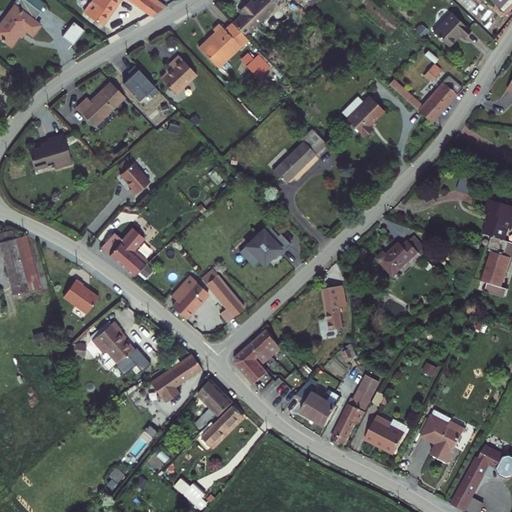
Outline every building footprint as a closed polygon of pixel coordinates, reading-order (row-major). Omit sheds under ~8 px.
[(36,0),(9,0),(0,12),(0,29),(8,37),(22,20),(31,26),(38,16),(32,12),(39,2),(36,0)] [(85,0),(101,12),(109,0),(141,0),(149,5),(156,0),(85,0)] [(242,0),(230,12),(242,25),(268,0),(242,0)] [(511,0),(494,0),(503,8),(511,0)] [(212,22),(196,37),(217,59),(247,30),(242,25),(230,12),(223,19),(218,14),(210,20),(212,22)] [(472,33),(452,15),(434,34),(450,49),(462,35),(466,39),(472,33)] [(170,58),(158,69),(173,84),(184,74),(185,75),(196,65),(177,45),(166,54),(170,58)] [(130,54),(124,59),(136,71),(142,66),(130,54)] [(424,75),(432,81),(442,70),(434,63),(424,75)] [(85,89),(75,100),(94,118),(124,87),(109,72),(89,92),(85,89)] [(464,86),(450,73),(439,85),(435,89),(421,105),(393,79),(389,84),(431,122),(464,86)] [(348,113),(347,114),(366,132),(374,124),(370,120),(385,106),(371,91),(364,97),(348,113)] [(348,113),(364,97),(359,92),(343,108),(348,113)] [(47,134),(27,140),(31,156),(43,153),(44,156),(52,154),(54,159),(71,155),(63,125),(46,129),(47,134)] [(284,182),(325,142),(311,128),(300,138),(302,141),(273,169),(284,182)] [(132,157),(120,168),(132,181),(130,183),(135,188),(150,174),(132,157)] [(471,175),(457,170),(452,185),(467,190),(471,175)] [(198,194),(194,197),(200,203),(204,200),(198,194)] [(490,249),(488,255),(508,262),(510,255),(503,253),(508,239),(505,238),(509,225),(511,226),(511,225),(511,203),(492,196),(487,210),(490,212),(484,231),(492,234),(488,245),(489,245),(488,248),(490,249)] [(113,223),(100,238),(133,267),(143,253),(145,255),(155,245),(147,239),(144,241),(137,235),(145,226),(142,224),(144,222),(132,211),(124,221),(127,224),(121,230),(113,223)] [(277,234),(267,223),(238,250),(253,266),(260,260),(263,263),(272,254),(275,257),(290,243),(280,232),(277,234)] [(408,240),(419,251),(425,246),(415,235),(408,240)] [(28,237),(16,240),(28,283),(39,280),(28,237)] [(511,261),(511,240),(508,239),(503,253),(510,255),(508,262),(511,263),(511,261)] [(16,240),(1,244),(13,287),(28,283),(16,240)] [(376,258),(393,276),(413,256),(418,261),(423,256),(419,251),(408,240),(403,245),(400,242),(386,255),(383,251),(376,258)] [(508,262),(488,255),(480,278),(487,281),(484,289),(503,295),(506,286),(501,284),(505,272),(504,271),(508,262)] [(211,258),(199,268),(204,274),(215,265),(216,263),(211,258)] [(509,270),(511,263),(508,262),(504,271),(505,272),(501,284),(506,286),(511,271),(509,270)] [(243,298),(215,265),(204,274),(223,296),(217,302),(226,313),(243,298)] [(188,266),(183,272),(188,277),(194,271),(188,266)] [(60,288),(82,306),(95,291),(80,278),(81,277),(74,271),(60,288)] [(183,272),(171,286),(176,291),(171,296),(185,308),(208,283),(194,271),(188,277),(183,272)] [(341,285),(323,288),(331,330),(344,328),(339,307),(345,305),(341,285)] [(119,323),(111,315),(89,335),(101,348),(104,345),(115,358),(131,344),(116,326),(119,323)] [(252,383),(267,371),(255,358),(258,356),(264,362),(281,348),(267,328),(235,356),(234,359),(234,362),(252,383)] [(199,361),(189,348),(145,378),(148,384),(153,381),(159,390),(199,361)] [(229,395),(208,371),(194,388),(207,401),(195,412),(199,417),(210,407),(211,410),(229,395)] [(378,380),(368,375),(355,400),(352,399),(334,437),(345,443),(355,422),(358,423),(378,380)] [(312,378),(295,396),(308,402),(301,413),(326,426),(342,396),(331,389),(325,397),(314,390),(318,383),(312,378)] [(369,401),(376,405),(381,394),(375,390),(369,401)] [(238,407),(229,399),(215,414),(224,422),(238,407)] [(431,414),(450,423),(451,419),(433,411),(431,414)] [(208,438),(224,422),(215,414),(199,429),(201,431),(199,433),(202,436),(204,434),(208,438)] [(449,461),(466,427),(451,419),(450,423),(431,414),(421,435),(437,443),(432,453),(449,461)] [(391,422),(377,415),(365,439),(394,454),(409,426),(393,418),(391,422)] [(485,445),(483,449),(496,456),(498,454),(499,453),(485,445)] [(483,449),(455,504),(467,510),(474,496),(488,469),(494,472),(497,466),(500,467),(502,473),(508,476),(511,475),(511,455),(506,456),(499,453),(498,454),(496,456),(483,449)] [(185,475),(174,467),(168,474),(182,487),(192,475),(188,472),(185,475)] [(198,481),(192,475),(182,487),(195,498),(202,491),(195,485),(198,481)] [(467,510),(471,511),(478,511),(484,502),(474,496),(467,510)]
